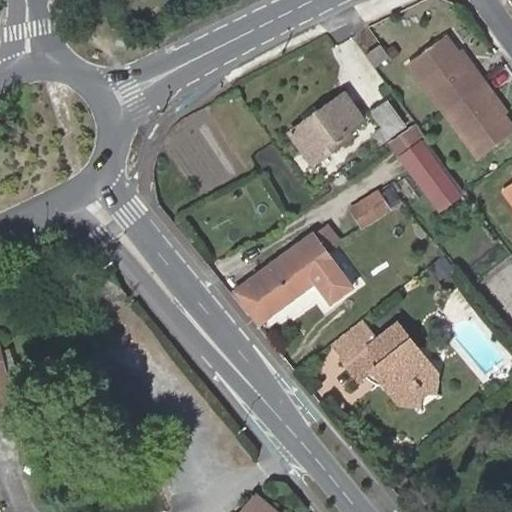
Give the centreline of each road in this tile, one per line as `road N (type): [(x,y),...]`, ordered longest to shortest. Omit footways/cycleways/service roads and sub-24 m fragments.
road 1 (tertiary): [(83,191),(359,511)]
road 2 (unknown): [(175,303),(395,163)]
road 3 (secondary): [(104,105),(312,0)]
